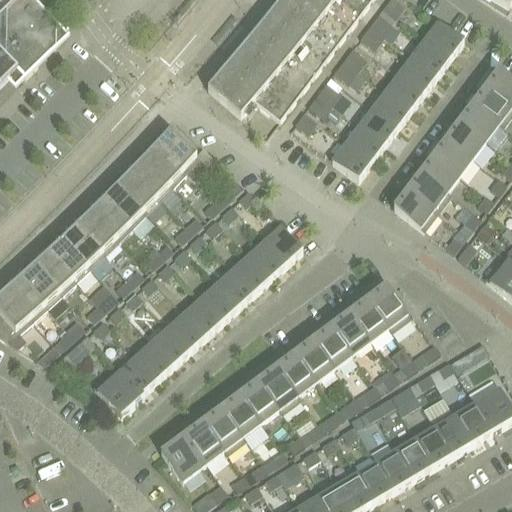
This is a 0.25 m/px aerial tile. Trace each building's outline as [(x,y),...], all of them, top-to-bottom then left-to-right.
[(0,0),(0,91),(7,84),(15,93),(70,40),(31,0),(0,0)] [(254,108),(280,128),(376,0),(286,0),(270,22),(257,37),(233,66),(208,96),(241,124),(254,108)] [(511,0),(489,0),(511,13),(511,10),(511,0)] [(200,6),(193,1),(172,26),(178,31),(200,6)] [(392,3),(383,15),(397,26),(406,14),(392,3)] [(370,32),(384,43),(393,31),(379,20),(370,32)] [(239,26),(234,22),(213,47),(218,52),(239,26)] [(424,47),(451,66),(464,49),(438,29),(424,47)] [(375,55),(384,43),(370,32),(361,44),(375,55)] [(438,84),(451,66),(424,47),(411,64),(438,84)] [(344,67),(358,78),(367,66),(353,55),(344,67)] [(425,101),(438,84),(411,64),(398,81),(425,101)] [(366,84),(358,78),(344,67),(334,79),(357,96),(366,84)] [(486,93),(511,113),(511,84),(499,75),(486,93)] [(412,118),(425,101),(398,81),(385,98),(412,118)] [(341,100),(338,98),(342,93),(331,84),(318,101),(332,112),(341,100)] [(503,133),(511,121),(511,113),(486,93),(473,110),(503,133)] [(399,135),(412,118),(385,98),(372,115),(399,135)] [(323,124),(332,112),(318,101),(308,113),(323,124)] [(502,134),(503,133),(473,110),(460,128),(486,148),(499,131),(502,134)] [(385,153),(399,135),(372,115),(359,133),(385,153)] [(304,118),(295,130),(308,140),(317,128),(304,118)] [(473,165),(486,148),(460,128),(447,145),(473,165)] [(372,170),(385,153),(359,133),(346,150),(372,170)] [(170,137),(157,152),(187,180),(194,187),(208,172),(170,137)] [(460,182),(473,165),(447,145),(433,162),(460,182)] [(359,188),(372,170),(346,150),(332,168),(359,188)] [(174,194),(187,180),(157,152),(144,165),(174,194)] [(447,199),(460,182),(433,162),(420,179),(451,202),(447,199)] [(160,208),(174,194),(144,165),(130,179),(160,208)] [(146,222),(160,208),(130,179),(117,193),(146,222)] [(441,215),(451,202),(420,179),(407,197),(438,219),(434,216),(437,213),(441,215)] [(499,184),(491,194),(499,200),(506,190),(499,184)] [(222,214),(232,204),(242,195),(236,188),(215,207),(222,214)] [(133,235),(146,222),(117,193),(104,206),(133,235)] [(256,205),(249,197),(240,206),(246,213),(256,205)] [(424,237),(438,219),(407,197),(394,214),(424,237)] [(486,201),(478,212),(486,218),(493,207),(486,201)] [(119,249),(133,235),(104,206),(90,219),(119,249)] [(211,223),(222,214),(215,207),(205,216),(211,223)] [(239,220),(232,212),(223,221),(229,228),(239,220)] [(105,262),(119,249),(90,219),(76,233),(105,262)] [(467,242),(473,235),(480,225),(473,219),(460,236),(467,242)] [(186,233),(192,240),(203,231),(196,224),(186,233)] [(223,234),(216,227),(207,235),(213,243),(223,234)] [(495,235),(486,228),(478,239),(490,248),(498,237),(495,235)] [(91,276),(105,262),(76,233),(63,246),(91,276)] [(182,250),(192,240),(186,233),(175,242),(182,250)] [(264,248),(286,273),(303,258),(281,233),(264,248)] [(511,268),(511,237),(507,233),(502,239),(511,247),(511,253),(505,263),(511,268)] [(207,248),(200,241),(191,250),(197,257),(207,248)] [(454,244),(446,254),(454,260),(461,250),(454,244)] [(77,289),(91,276),(63,246),(49,259),(77,289)] [(270,287),(286,273),(264,248),(248,262),(270,287)] [(157,259),(163,266),(173,257),(167,250),(157,259)] [(470,250),(458,263),(466,270),(477,256),(470,250)] [(191,263),(184,256),(175,264),(181,271),(191,263)] [(62,302),(77,289),(49,259),(35,272),(62,302)] [(152,276),(163,266),(157,259),(146,269),(152,276)] [(254,301),(270,287),(248,262),(232,277),(254,301)] [(511,307),(511,268),(505,263),(486,286),(511,307)] [(175,277),(168,270),(159,279),(165,286),(175,277)] [(48,315),(62,302),(35,272),(21,284),(48,315)] [(127,286),(134,293),(144,283),(138,276),(127,286)] [(238,316),(254,301),(232,277),(216,291),(238,316)] [(34,328),(48,315),(21,284),(6,297),(34,328)] [(159,292),(152,285),(142,293),(149,300),(159,292)] [(123,302),(134,293),(127,286),(117,295),(123,302)] [(222,330),(238,316),(216,291),(200,306),(222,330)] [(368,306),(392,338),(411,324),(387,292),(368,306)] [(20,340),(34,328),(6,297),(0,302),(0,344),(18,356),(27,348),(20,340)] [(142,306),(136,299),(126,307),(133,315),(142,306)] [(98,312),(104,319),(115,310),(108,303),(98,312)] [(206,345),(222,330),(200,306),(184,320),(206,345)] [(391,339),(392,338),(368,306),(350,319),(371,348),(388,335),(391,339)] [(94,328),(104,319),(98,312),(87,321),(94,328)] [(126,321),(120,313),(110,322),(117,329),(126,321)] [(353,361),(371,348),(350,319),(331,333),(353,361)] [(190,359),(206,345),(184,320),(168,334),(190,359)] [(110,335),(104,328),(94,336),(101,344),(110,335)] [(69,338),(75,345),(85,336),(79,329),(69,338)] [(63,331),(57,336),(63,343),(69,338),(63,331)] [(334,375),(353,361),(331,333),(313,347),(334,375)] [(174,374),(190,359),(168,334),(152,349),(174,374)] [(64,355),(75,345),(69,338),(63,343),(58,348),(64,355)] [(316,389),(334,375),(313,347),(295,360),(316,389)] [(158,388),(174,374),(152,349),(136,363),(158,388)] [(61,358),(54,351),(37,367),(45,372),(61,358)] [(441,359),(435,351),(423,359),(429,367),(441,359)] [(403,353),(391,361),(400,374),(412,365),(403,353)] [(298,402),(316,389),(295,360),(277,374),(301,406),(298,402)] [(61,386),(61,385),(62,385),(76,372),(66,361),(51,375),(60,384),(61,386)] [(462,361),(450,369),(456,379),(469,372),(462,361)] [(142,402),(158,388),(136,363),(120,377),(117,374),(116,374),(143,404),(144,404),(142,402)] [(413,366),(401,374),(407,382),(418,374),(413,366)] [(450,369),(437,376),(442,385),(455,377),(450,369)] [(121,424),(143,404),(116,374),(94,394),(121,424)] [(282,420),(301,406),(277,374),(258,387),(282,420)] [(394,378),(382,386),(388,394),(400,386),(394,378)] [(435,389),(430,381),(418,388),(423,396),(435,389)] [(282,420),(258,387),(240,401),(261,430),(279,416),(282,420)] [(375,391),(363,399),(369,407),(381,399),(375,391)] [(415,401),(410,392),(398,399),(403,408),(415,401)] [(471,406),(492,440),(511,428),(511,415),(499,395),(475,409),(472,405),(471,406)] [(244,443),(261,430),(240,401),(222,415),(246,447),(244,443)] [(356,404),(344,412),(350,420),(362,412),(356,404)] [(396,412),(391,404),(378,411),(383,419),(396,412)] [(472,452),(492,440),(471,406),(452,417),(472,452)] [(227,461),(246,447),(222,415),(203,428),(227,461)] [(376,424),(371,415),(359,423),(364,431),(376,424)] [(338,417),(326,425),(331,433),(343,425),(338,417)] [(453,464),(472,452),(452,417),(432,429),(453,464)] [(227,461),(203,428),(185,442),(206,470),(224,457),(227,461)] [(305,450),(312,446),(324,438),(319,429),(300,442),(305,450)] [(433,475),(453,464),(432,429),(413,441),(433,475)] [(360,440),(354,432),(342,440),(347,448),(360,440)] [(414,487),(433,475),(413,441),(393,452),(414,487)] [(182,488),(206,470),(185,442),(161,460),(182,488)] [(293,458),(305,450),(300,442),(288,450),(293,458)] [(340,452),(335,444),(323,452),(328,460),(340,452)] [(394,499),(414,487),(393,452),(392,453),(395,457),(376,468),(394,499)] [(321,464),(316,456),(303,464),(309,472),(321,464)] [(283,457),(271,465),(276,473),(288,466),(283,457)] [(301,476),(296,468),(284,476),(289,484),(301,476)] [(374,510),(394,499),(376,468),(357,479),(355,475),(354,476),(374,510)] [(263,470),(251,477),(257,485),(269,478),(263,470)] [(348,511),(371,511),(374,510),(354,476),(334,487),(348,511)] [(282,488),(277,480),(265,488),(270,496),(282,488)] [(244,482),(232,489),(237,498),(249,490),(244,482)] [(322,511),(348,511),(334,487),(315,499),(322,511)] [(228,500),(221,490),(209,499),(217,509),(228,500)] [(263,501),(258,492),(245,500),(250,508),(263,501)] [(295,511),(322,511),(315,499),(314,499),(316,503),(301,511),(296,511),(296,510),(295,510),(295,511)]
